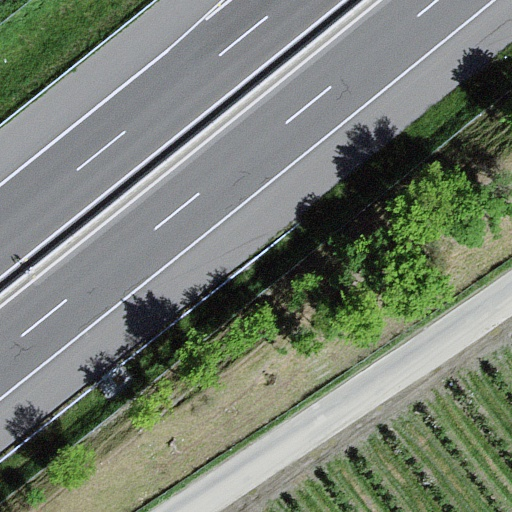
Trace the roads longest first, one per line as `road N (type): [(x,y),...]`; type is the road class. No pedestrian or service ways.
road 1 (motorway): [(0,354),(438,0)]
road 2 (unclassified): [(511,292),(185,511)]
road 3 (motorway): [(284,0),(0,229)]
